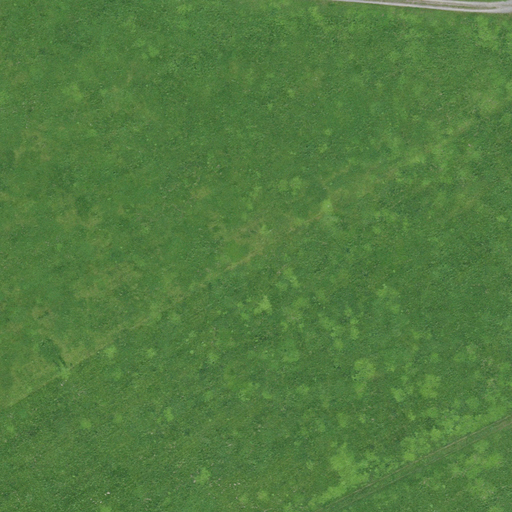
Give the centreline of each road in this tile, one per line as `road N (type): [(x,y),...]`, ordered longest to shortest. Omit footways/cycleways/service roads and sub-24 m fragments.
road 1 (track): [(330,511),(511,424)]
road 2 (track): [(354,0),(511,6)]
